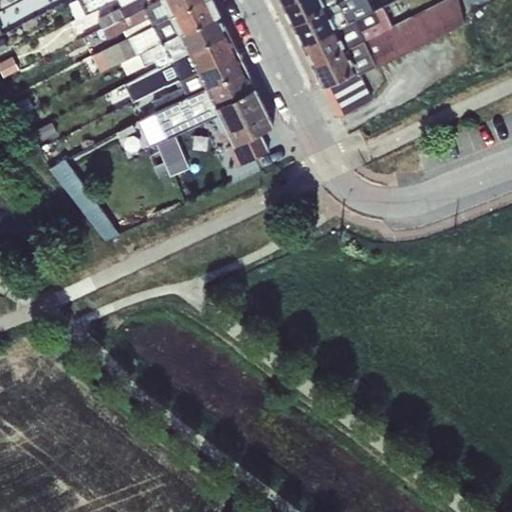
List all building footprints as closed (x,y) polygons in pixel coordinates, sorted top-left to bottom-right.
[(98,0),(83,7),(86,14),(111,0),(98,0)] [(118,0),(121,6),(98,17),(103,27),(155,0),(118,0)] [(128,36),(171,15),(163,0),(155,0),(103,27),(108,38),(125,29),(128,36)] [(163,0),(171,15),(201,0),(163,0)] [(181,33),(220,13),(213,0),(201,0),(171,15),(181,33)] [(327,7),(323,0),(290,0),(283,4),(292,24),(327,7)] [(444,0),(393,25),(347,48),(358,69),(323,86),(338,115),(372,98),(360,73),(376,65),(377,67),(465,23),(459,0),(444,0)] [(374,9),(369,0),(340,0),(327,7),(337,27),(374,9)] [(383,5),(374,9),(337,27),(337,28),(347,48),(393,25),(383,5)] [(337,27),(327,7),(292,24),(303,45),(337,28),(337,27)] [(189,51),(229,31),(220,13),(181,33),(189,51)] [(181,33),(171,15),(128,36),(126,37),(128,40),(93,57),(100,72),(122,61),(181,33)] [(347,48),(337,28),(303,45),(313,66),(347,48)] [(198,69),(238,50),(229,31),(189,51),(198,69)] [(189,51),(181,33),(122,61),(127,73),(147,63),(151,70),(189,51)] [(358,69),(347,48),(313,66),(323,86),(358,69)] [(207,87),(247,68),(238,50),(198,69),(207,86),(207,87)] [(198,69),(189,51),(151,70),(116,87),(119,92),(129,87),(136,99),(180,78),(198,69)] [(207,87),(216,105),(256,85),(247,68),(207,87)] [(207,86),(198,69),(180,78),(183,85),(167,92),(166,90),(144,100),(150,113),(207,86)] [(256,85),(216,105),(220,113),(234,141),(235,143),(260,131),(274,124),(256,85)] [(207,87),(207,86),(150,113),(140,118),(152,144),(157,142),(164,157),(179,150),(172,136),(220,113),(216,105),(207,87)] [(53,119),(32,130),(37,140),(58,130),(53,119)] [(235,143),(234,141),(227,145),(238,166),(270,150),(260,131),(235,143)]
